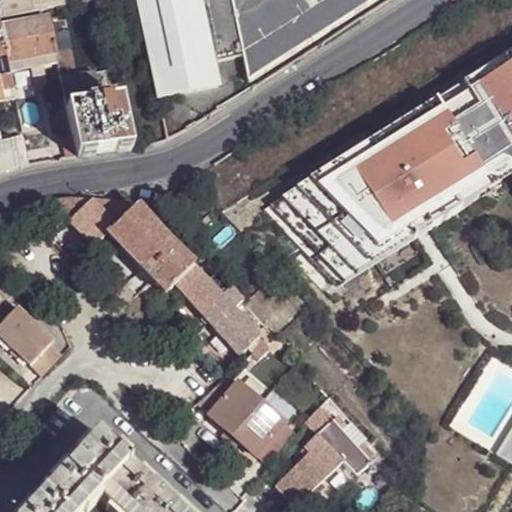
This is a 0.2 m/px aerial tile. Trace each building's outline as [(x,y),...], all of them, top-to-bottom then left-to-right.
[(64,6),(63,0),(0,0),(0,2),(3,18),(47,9),(64,6)] [(137,0),(158,99),(219,86),(214,62),(200,0),(137,0)] [(200,0),(214,62),(242,56),(247,83),(377,0),(200,0)] [(53,39),(50,19),(1,29),(6,55),(8,64),(10,72),(31,68),(35,89),(47,87),(43,66),(58,64),(53,39)] [(53,39),(58,64),(62,79),(76,76),(67,37),(53,39)] [(511,41),(366,135),(372,145),(511,54),(511,41)] [(315,168),(281,191),(346,261),(469,182),(465,174),(495,152),(511,158),(511,54),(372,145),(366,135),(358,141),(364,150),(322,177),(315,168)] [(10,72),(8,64),(0,65),(0,78),(11,77),(10,72)] [(95,72),(76,76),(62,79),(68,110),(101,104),(100,98),(95,72)] [(11,79),(0,81),(0,93),(13,91),(11,79)] [(100,98),(101,104),(114,102),(112,96),(100,98)] [(133,151),(122,102),(114,102),(101,104),(68,110),(74,137),(78,159),(94,156),(133,151)] [(30,167),(24,137),(0,143),(0,174),(2,174),(30,167)] [(62,140),(66,161),(78,159),(74,137),(62,140)] [(358,141),(315,168),(322,177),(364,150),(358,141)] [(511,168),(511,167),(511,158),(495,152),(465,174),(469,182),(346,261),(281,191),(269,199),(343,276),(477,188),(482,174),(499,163),(511,168)] [(69,187),(51,191),(94,236),(106,225),(136,194),(126,191),(69,187)] [(136,194),(106,225),(165,286),(174,275),(193,256),(164,228),(141,199),(136,194)] [(222,287),(193,256),(174,275),(241,344),(249,337),(259,347),(269,337),(256,323),(234,300),(222,287)] [(244,290),(233,278),(222,287),(234,300),(244,290)] [(20,300),(0,322),(0,327),(44,369),(65,346),(54,336),(57,332),(20,300)] [(231,366),(199,397),(212,407),(239,373),(231,366)] [(239,373),(212,407),(260,447),(288,414),(299,400),(276,381),(264,395),(239,373)] [(334,412),(322,399),(310,414),(321,426),(307,440),(312,445),(277,476),(296,497),(345,453),(358,467),(370,456),(375,445),(364,433),(368,430),(352,413),(347,417),(338,408),(334,412)] [(288,414),(260,447),(273,457),(301,424),(288,414)] [(511,422),(496,448),(511,458),(511,422)] [(44,485),(72,511),(74,511),(98,487),(129,453),(99,426),(44,485)] [(129,453),(98,487),(125,511),(160,511),(175,496),(129,453)] [(72,511),(44,485),(18,511),(72,511)] [(192,511),(175,496),(160,511),(192,511)]
